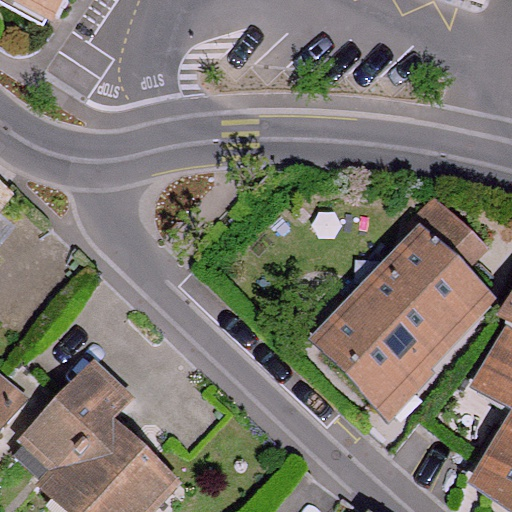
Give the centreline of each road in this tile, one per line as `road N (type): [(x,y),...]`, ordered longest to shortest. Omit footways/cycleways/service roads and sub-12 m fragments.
road 1 (residential): [(102,162),(105,195),(124,239),(415,511)]
road 2 (tertiary): [(102,162),(241,138),(396,146),(474,160)]
